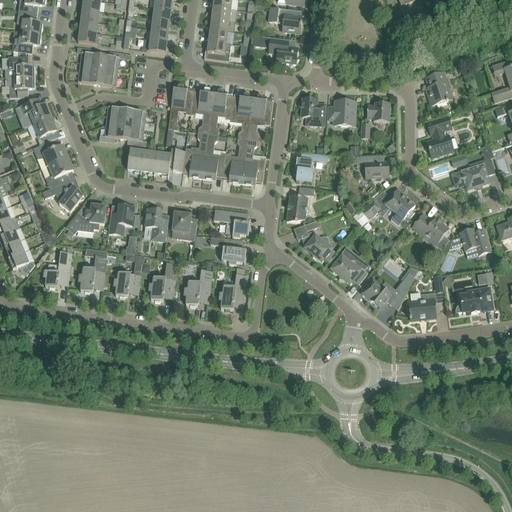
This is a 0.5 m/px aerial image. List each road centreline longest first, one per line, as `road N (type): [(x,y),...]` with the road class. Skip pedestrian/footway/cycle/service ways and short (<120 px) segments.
road 1 (residential): [(278,256),(265,278),(254,336),(15,307),(0,295)]
road 2 (residential): [(511,197),(461,209),(420,182),(406,93),(320,83)]
road 3 (secondary): [(269,366),(0,331)]
road 4 (residential): [(274,207),(116,193),(95,176),(70,113)]
road 5 (unclassified): [(507,511),(496,489),(458,461),(355,440)]
road 6 (residential): [(354,314),(393,342),(511,327)]
road 7 (residential): [(70,113),(106,100),(149,102),(158,69),(188,71)]
road 8 (residential): [(287,82),(274,207)]
